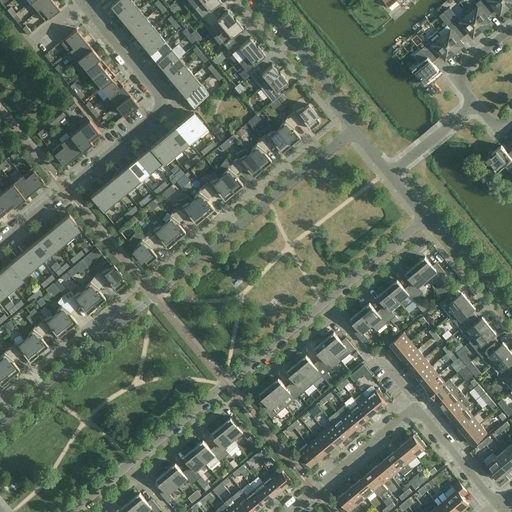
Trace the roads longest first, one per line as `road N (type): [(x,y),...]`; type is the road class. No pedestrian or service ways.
road 1 (residential): [(69,511),(423,219)]
road 2 (residential): [(0,423),(351,128)]
road 3 (residential): [(0,238),(160,104),(84,4)]
road 4 (residential): [(285,511),(413,407)]
road 5 (tertiary): [(351,128),(325,81),(260,0)]
road 6 (residential): [(497,505),(413,407)]
road 7 (tertiary): [(511,307),(464,249),(423,219)]
